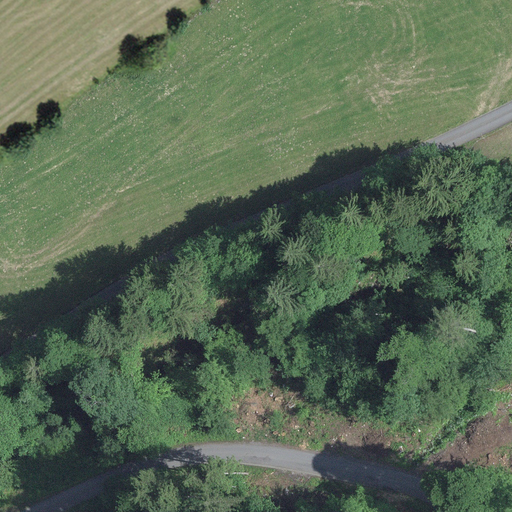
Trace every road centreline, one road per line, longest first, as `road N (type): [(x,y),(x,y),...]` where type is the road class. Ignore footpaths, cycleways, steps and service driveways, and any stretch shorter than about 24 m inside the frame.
road 1 (unclassified): [(511,110),(172,254),(0,359)]
road 2 (unclassified): [(36,511),(183,454),(325,464),(438,504),(441,511)]
